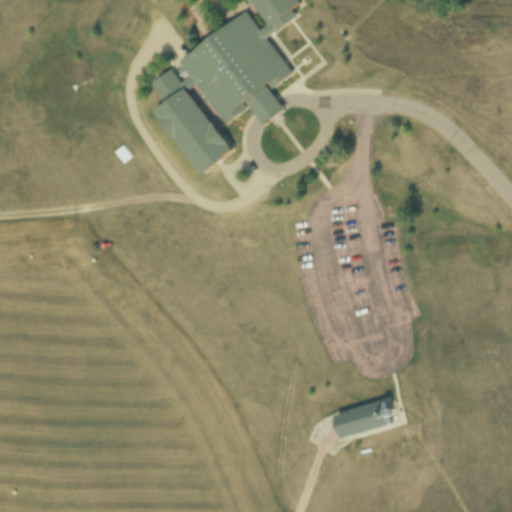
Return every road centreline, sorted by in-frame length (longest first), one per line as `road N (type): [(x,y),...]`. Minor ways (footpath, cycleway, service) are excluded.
road 1 (residential): [(325,111),(281,108),(256,128),(249,145),(256,165),(296,168),(324,145),(325,111)]
road 2 (residential): [(511,199),(451,134),(415,110),(325,111)]
